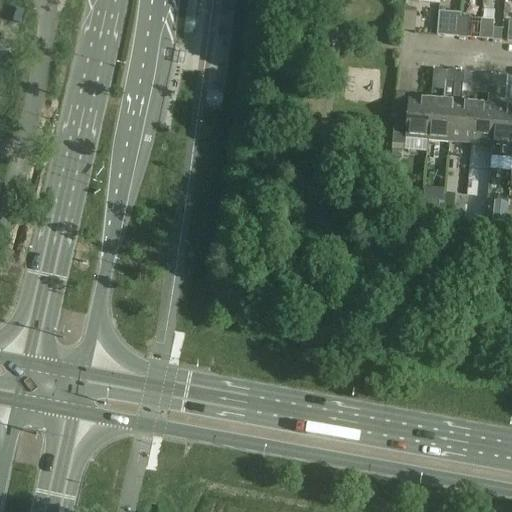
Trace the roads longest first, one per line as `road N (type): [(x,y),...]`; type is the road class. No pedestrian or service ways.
road 1 (primary): [(74,412),(511,491)]
road 2 (primary): [(511,452),(82,373)]
road 3 (secondary): [(82,373),(153,0)]
road 4 (secondary): [(107,0),(30,364)]
road 5 (unclassified): [(47,0),(10,202)]
